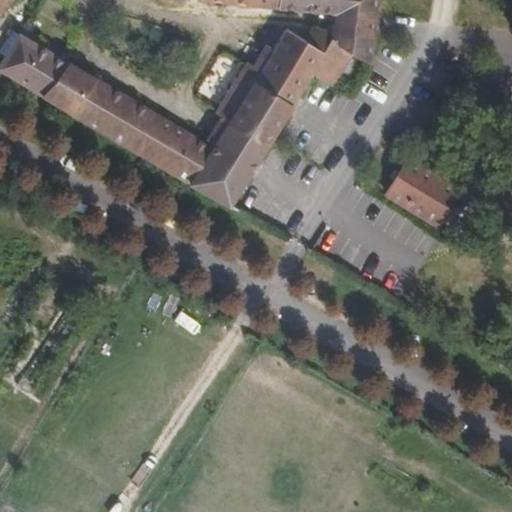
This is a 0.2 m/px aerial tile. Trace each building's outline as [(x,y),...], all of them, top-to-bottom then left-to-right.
[(0,0),(0,13),(11,0),(0,0)] [(208,0),(334,12),(333,35),(333,41),(355,55),(370,65),(376,0),(208,0)] [(311,26),(303,39),(326,54),(333,41),(333,35),(311,26)] [(189,182),(229,206),(313,73),(326,54),(303,39),(286,28),(262,66),(226,123),(211,147),(189,182)] [(20,34),(0,65),(0,70),(189,182),(211,147),(20,34)] [(313,73),(334,87),(346,68),(355,55),(333,41),(326,54),(313,73)] [(362,77),(370,65),(355,55),(346,68),(362,77)] [(217,111),(226,123),(262,66),(246,65),(217,111)] [(385,193),(438,224),(460,189),(406,158),(385,193)] [(0,309),(0,320),(7,326),(47,270),(34,262),(0,309)] [(43,332),(74,289),(50,273),(19,316),(43,332)] [(35,381),(93,301),(81,293),(23,372),(35,381)] [(0,358),(0,365),(9,373),(33,341),(20,332),(0,358)]
